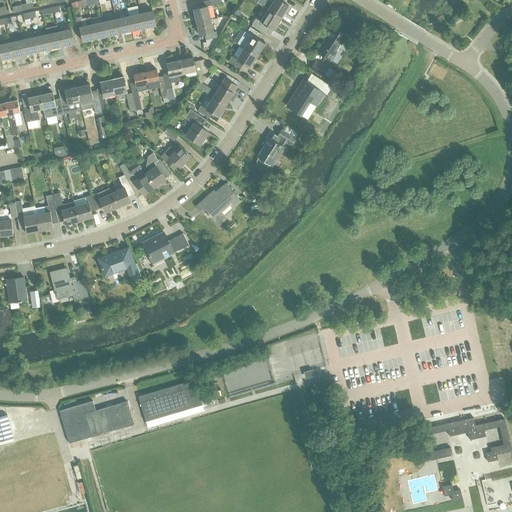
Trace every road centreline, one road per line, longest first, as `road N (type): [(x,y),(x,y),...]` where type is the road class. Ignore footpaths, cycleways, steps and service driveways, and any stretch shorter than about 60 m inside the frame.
road 1 (unclassified): [(0,394),(55,394),(234,346),(341,304),(469,230),(492,209),(511,168)]
road 2 (residential): [(0,257),(121,228),(185,190),(224,149),(319,0)]
road 3 (residential): [(0,77),(178,39),(170,0)]
